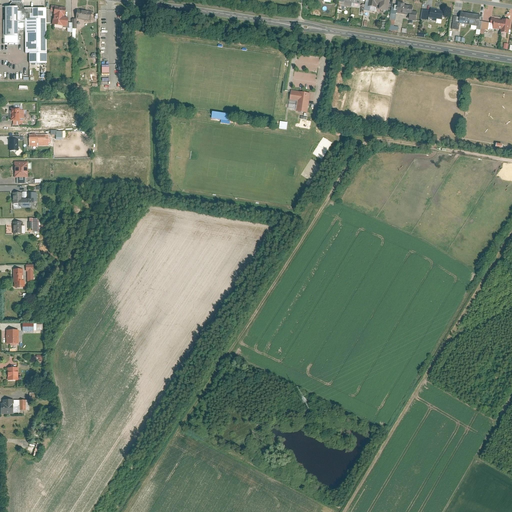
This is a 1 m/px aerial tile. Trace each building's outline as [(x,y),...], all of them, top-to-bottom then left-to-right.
[(368,0),(367,6),(376,7),(376,5),(378,5),(377,9),(387,11),(389,0),(368,0)] [(412,6),(404,5),(405,3),(397,2),(396,13),(411,15),(412,6)] [(61,15),(63,16),(64,8),(50,5),(49,12),(52,12),(52,15),(53,15),(51,24),(65,27),(67,17),(61,17),(61,15)] [(29,54),(46,54),(46,8),(3,8),(3,44),(17,44),(17,29),(24,29),(24,54),(29,54)] [(430,8),(429,18),(441,20),(443,11),(438,10),(438,9),(430,8)] [(77,9),(75,19),(90,21),(91,11),(77,9)] [(461,12),(459,23),(478,26),(480,15),(461,12)] [(494,19),(493,28),(500,30),(500,32),(508,33),(510,20),(502,19),(502,21),(494,19)] [(29,63),(46,64),(46,54),(29,54),(29,63)] [(289,100),(297,101),(295,111),(307,113),(310,93),(290,90),(289,100)] [(18,110),(18,108),(10,108),(10,120),(23,120),(23,110),(18,110)] [(214,113),(213,119),(232,121),(232,114),(214,113)] [(28,135),(28,147),(48,146),(47,135),(28,135)] [(8,151),(17,151),(17,140),(8,140),(8,151)] [(27,162),(13,162),(14,178),(27,178),(27,162)] [(33,199),(21,199),(21,193),(12,193),(12,208),(33,208),(33,199)] [(30,221),(32,221),(32,232),(40,232),(40,219),(30,219),(30,221)] [(12,234),(20,234),(20,222),(12,223),(12,234)] [(25,272),(26,272),(26,282),(33,282),(33,267),(25,267),(25,272)] [(24,280),(22,280),(22,269),(13,269),(12,282),(13,282),(13,287),(24,287),(24,280)] [(21,323),(21,332),(32,332),(32,331),(32,324),(32,323),(21,323)] [(5,330),(5,344),(18,344),(18,330),(5,330)] [(6,368),(7,381),(18,381),(18,368),(6,368)] [(0,414),(12,414),(12,400),(2,400),(2,403),(0,403),(0,414)]
